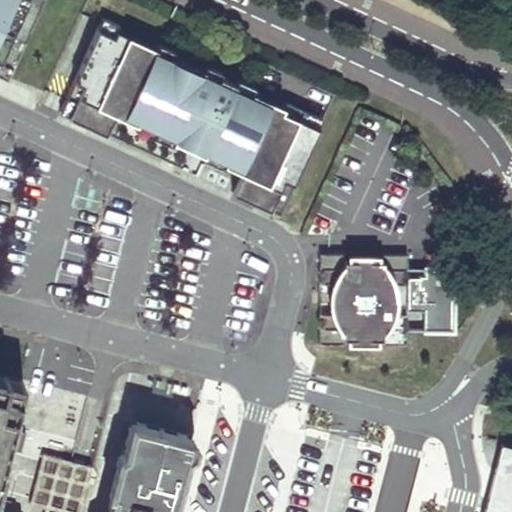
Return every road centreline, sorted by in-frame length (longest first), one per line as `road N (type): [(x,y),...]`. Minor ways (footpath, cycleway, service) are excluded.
road 1 (residential): [(0,111),(278,243),(291,274),(267,376)]
road 2 (tertiary): [(238,0),(424,87),(466,113),(511,169)]
road 3 (residential): [(0,311),(267,376)]
road 4 (tertiary): [(511,79),(467,69),(315,0)]
road 5 (residential): [(267,376),(415,415),(448,401)]
road 6 (unclassified): [(511,268),(448,401)]
road 7 (residential): [(232,511),(267,376)]
